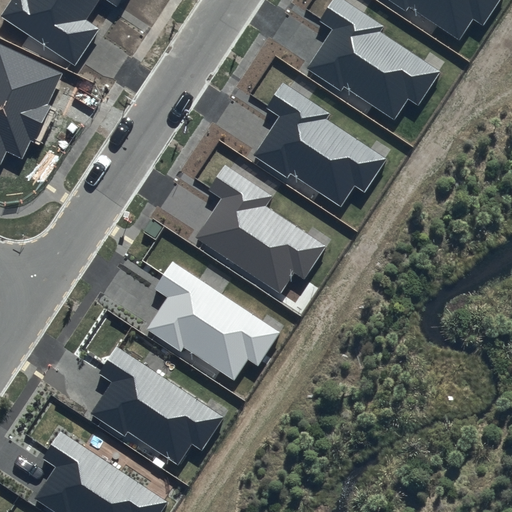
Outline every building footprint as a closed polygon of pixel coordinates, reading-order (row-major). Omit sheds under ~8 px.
[(119,0),(11,0),(1,16),(76,66),(102,28),(88,19),(101,0),(106,0),(116,6),(119,0)] [(383,27),(343,0),(332,0),(318,20),(332,29),(306,69),(341,92),(345,85),(395,118),(408,98),(418,104),(440,72),(380,31),(383,27)] [(386,0),(405,12),(410,6),(459,39),(473,18),(483,25),(499,0),(386,0)] [(63,73),(0,43),(0,164),(1,164),(7,151),(22,158),(31,141),(34,143),(52,106),(48,105),(63,73)] [(330,114),(282,82),(265,107),(278,117),(252,156),(287,179),(291,173),(341,206),(355,185),(364,192),(387,159),(327,119),(330,114)] [(274,196),(226,164),(209,189),(223,198),(197,238),(280,293),(293,273),(304,281),(327,246),(267,206),(274,196)] [(162,227),(151,219),(144,230),(155,238),(162,227)] [(280,333),(173,261),(154,289),(167,298),(146,329),(181,352),(184,347),(233,380),(247,359),(258,366),(280,333)] [(225,418),(117,347),(99,374),(112,383),(91,414),(125,437),(128,432),(178,465),(192,444),(202,451),(225,418)] [(161,511),(168,502),(60,431),(42,458),(55,467),(34,498),(54,511),(161,511)]
